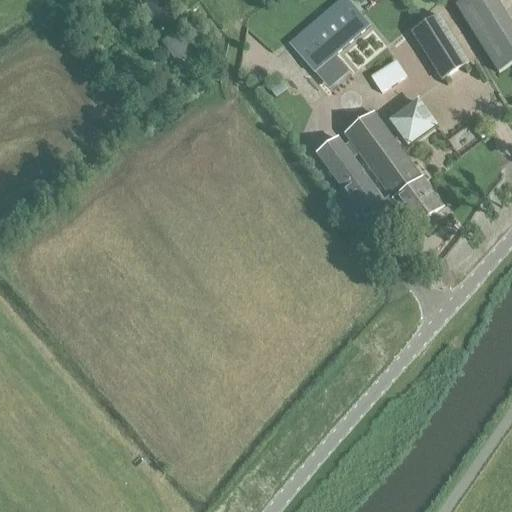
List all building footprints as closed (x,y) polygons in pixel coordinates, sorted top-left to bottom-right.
[(161,0),(146,0),(166,29),(176,22),(161,0)] [(315,76),(371,29),(345,0),(343,0),(289,47),(315,76)] [(498,74),(511,65),(511,20),(500,0),(464,0),(457,4),(498,74)] [(441,16),(413,34),(443,81),(471,63),(441,16)] [(179,31),(164,42),(182,69),(197,58),(179,31)] [(372,80),(382,97),(407,80),(397,64),(372,80)] [(410,146),(439,126),(421,100),(392,120),(410,146)] [(389,199),(384,202),(394,216),(400,212),(414,231),(443,209),(374,115),(343,137),(349,145),(389,199)] [(339,141),(316,157),(373,234),(394,218),(394,217),(394,216),(384,202),(389,199),(349,145),(345,149),(339,141)]
